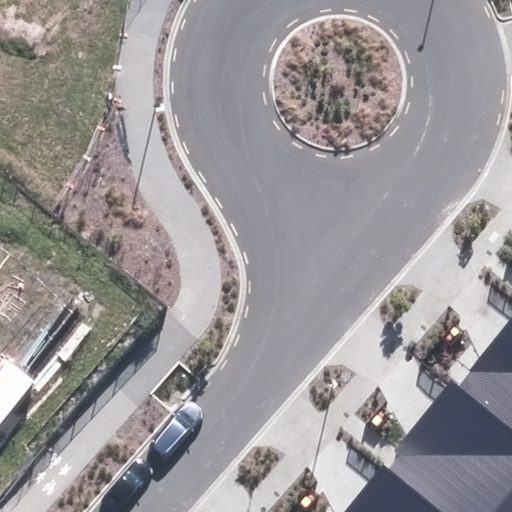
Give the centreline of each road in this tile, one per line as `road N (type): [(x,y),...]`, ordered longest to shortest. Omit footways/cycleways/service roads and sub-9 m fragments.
road 1 (residential): [(128,511),(291,323),(311,270),(317,214)]
road 2 (residential): [(426,0),(458,60),(460,102),(447,143),(404,192),(374,207),(317,214)]
road 3 (residential): [(317,214),(277,203),(242,179),(216,146),(203,106),(203,64),(236,0)]
